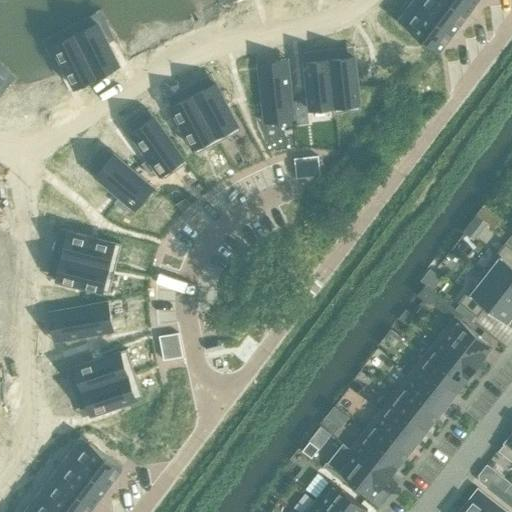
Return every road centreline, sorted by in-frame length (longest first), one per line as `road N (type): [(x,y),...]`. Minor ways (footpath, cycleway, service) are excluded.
road 1 (residential): [(141,511),(511,29)]
road 2 (residential): [(511,399),(422,511)]
